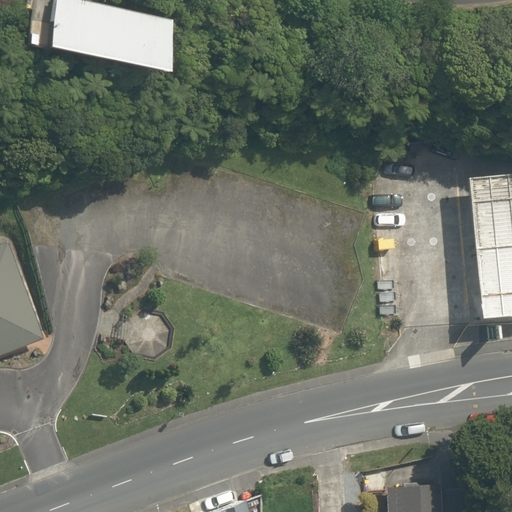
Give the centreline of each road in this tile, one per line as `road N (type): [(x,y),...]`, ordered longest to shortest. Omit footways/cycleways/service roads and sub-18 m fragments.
road 1 (secondary): [(53,511),(196,457),(344,416),(511,389)]
road 2 (unknown): [(89,498),(58,428),(75,414),(92,376),(115,276),(136,265),(324,300)]
